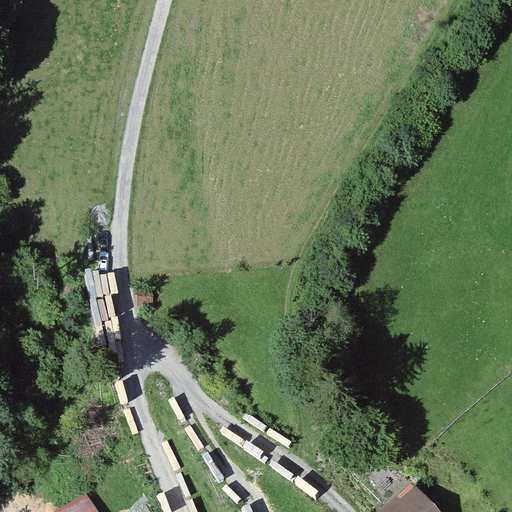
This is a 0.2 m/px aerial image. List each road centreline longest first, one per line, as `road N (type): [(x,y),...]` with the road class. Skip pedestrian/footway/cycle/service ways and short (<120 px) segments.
road 1 (track): [(167,0),(135,117),(121,310)]
road 2 (track): [(121,310),(172,372),(259,511)]
road 3 (track): [(172,372),(224,420),(309,470),(353,511)]
road 4 (track): [(121,310),(130,365),(183,511)]
